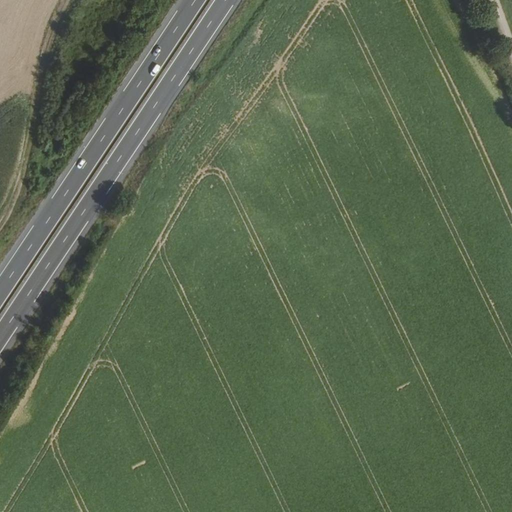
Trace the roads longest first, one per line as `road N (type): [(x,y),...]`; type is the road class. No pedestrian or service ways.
road 1 (trunk): [(0,337),(226,0)]
road 2 (trunk): [(195,0),(0,291)]
road 3 (track): [(0,226),(12,209),(61,9),(70,0)]
